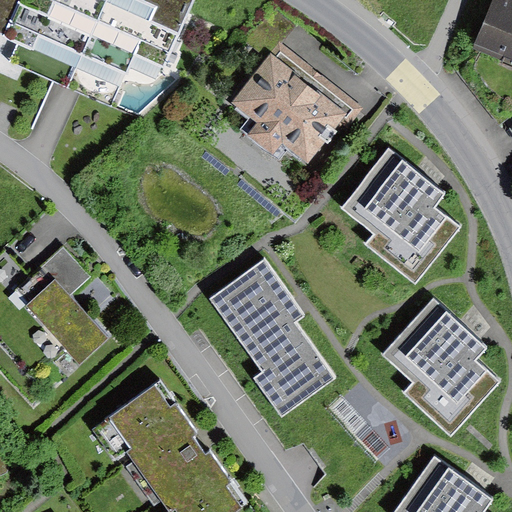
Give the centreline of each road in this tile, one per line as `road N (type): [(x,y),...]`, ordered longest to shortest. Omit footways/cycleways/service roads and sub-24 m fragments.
road 1 (residential): [(0,145),(84,220),(301,511)]
road 2 (tertiary): [(304,0),(411,83),(482,178),(511,236)]
